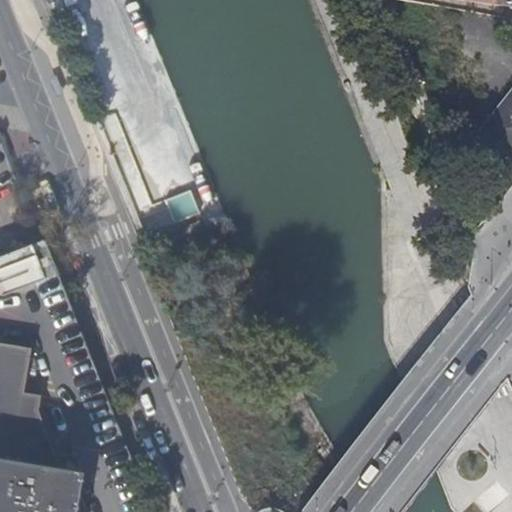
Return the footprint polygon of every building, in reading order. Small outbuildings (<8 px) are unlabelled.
[(511,0),(447,0),(511,9),(511,0)] [(511,105),(488,136),(511,154),(511,105)] [(199,217),(181,224),(187,239),(206,231),(199,217)] [(0,270),(33,258),(30,248),(0,259),(0,270)] [(66,511),(72,466),(63,460),(40,394),(28,389),(33,345),(0,338),(0,511),(66,511)]
